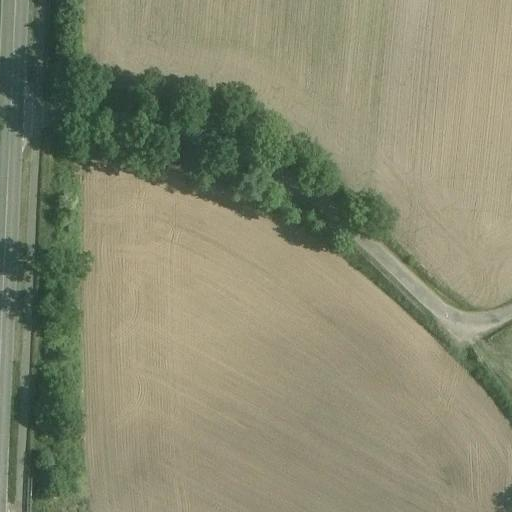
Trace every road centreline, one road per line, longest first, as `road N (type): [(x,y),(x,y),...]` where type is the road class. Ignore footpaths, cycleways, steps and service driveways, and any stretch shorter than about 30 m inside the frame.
road 1 (residential): [(511,310),(487,324),(460,322),(300,187),(179,128),(133,116),(17,111)]
road 2 (secondary): [(1,511),(17,111)]
